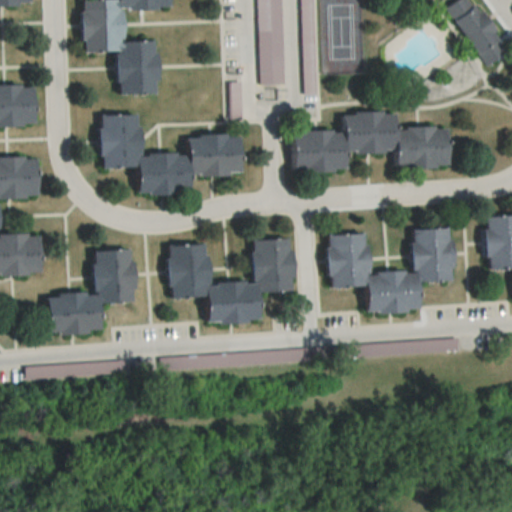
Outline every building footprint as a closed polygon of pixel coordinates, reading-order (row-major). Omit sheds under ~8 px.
[(0,0),(0,124),(35,124),(34,84),(0,84),(0,4),(24,4),(23,0),(0,0)] [(160,10),(160,0),(108,0),(73,1),(75,54),(108,54),(109,96),(149,95),(148,42),(116,43),(115,11),(160,10)] [(277,0),(253,0),(255,85),(280,85),(277,0)] [(312,94),(309,0),(296,0),(299,95),(312,94)] [(481,67),(502,52),(467,0),(451,0),(441,7),(481,67)] [(285,170),(340,170),(339,153),(387,152),(387,167),(441,167),(441,126),(389,126),(389,111),(336,112),(336,131),(285,131),(285,170)] [(91,115),(92,168),(127,167),(128,194),(180,193),(180,175),(233,174),(232,134),(178,135),(179,153),(132,154),(131,114),(91,115)] [(0,274),(40,274),(40,233),(0,233),(0,197),(38,197),(37,157),(0,157),(0,274)] [(509,302),(511,301),(511,214),(477,215),(479,268),(508,267),(509,302)] [(404,270),(360,272),(358,232),(318,234),(320,286),(357,285),(358,313),(410,310),(409,282),(445,280),(443,227),(402,229),(404,270)] [(161,297),(198,296),(198,322),(251,321),(250,290),(285,289),(283,237),(242,239),(244,280),(200,281),(199,243),(159,244),(161,297)] [(84,250),(85,292),(38,294),(39,334),(91,332),(90,302),(125,301),(124,249),(84,250)] [(153,356),(154,369),(309,362),(308,349),(153,356)] [(21,366),(22,378),(69,378),(69,366),(21,366)]
